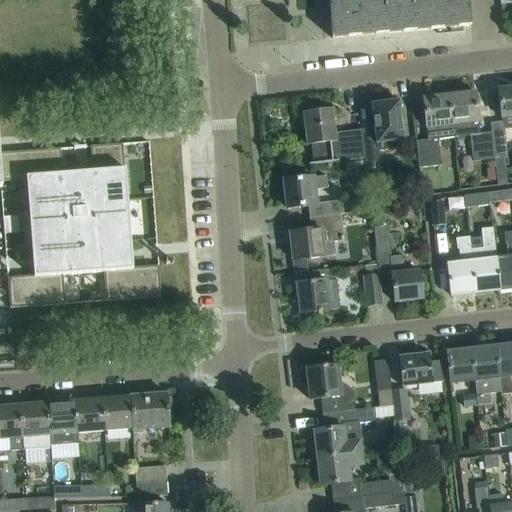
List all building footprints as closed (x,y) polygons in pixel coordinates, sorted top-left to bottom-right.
[(327,0),(331,39),(470,26),(467,0),(327,0)] [(511,5),(500,7),(501,17),(511,15),(511,5)] [(501,118),(511,116),(511,88),(497,90),(501,118)] [(493,160),(490,133),(479,134),(477,122),(478,122),(474,93),(447,96),(452,138),(469,136),(472,162),(493,160)] [(437,140),(452,138),(447,96),(422,99),(427,140),(415,142),(418,162),(418,168),(440,166),(437,140)] [(364,160),(365,171),(380,169),(378,151),(389,150),(388,143),(403,141),(398,101),(370,105),(375,144),(362,145),(364,160)] [(364,160),(362,145),(360,131),(334,134),(332,111),(302,114),(306,146),(312,145),(314,164),(308,164),(308,166),(328,164),(364,160)] [(490,133),(493,160),(506,158),(503,131),(503,132),(501,123),(490,124),(491,133),(490,133)] [(0,187),(1,187),(1,182),(25,180),(25,181),(26,181),(34,275),(33,275),(33,277),(7,279),(9,309),(63,305),(61,276),(104,273),(106,301),(160,297),(158,267),(132,269),(132,268),(131,268),(124,173),(125,173),(124,170),(123,170),(121,145),(90,147),(92,173),(57,175),(56,164),(60,164),(59,150),(1,154),(0,154),(0,187)] [(309,220),(340,216),(340,215),(343,215),(342,202),(314,205),(313,190),(327,189),(326,177),(284,182),(287,209),(307,207),(309,220)] [(488,204),(511,201),(511,191),(486,194),(487,206),(488,206),(488,204)] [(465,209),(487,206),(486,194),(463,197),(465,209)] [(443,225),(441,202),(430,203),(433,227),(443,225)] [(340,216),(309,220),(310,231),(290,234),(293,262),(323,258),(321,244),(343,242),(340,216)] [(377,256),(390,254),(387,228),(373,230),(377,256)] [(511,289),(511,232),(503,234),(504,245),(506,244),(507,257),(495,258),(492,229),(490,230),(497,291),(511,289)] [(472,294),(497,291),(490,230),(480,231),(482,249),(470,250),(469,238),(466,238),(472,294)] [(450,297),(472,294),(466,238),(455,240),(456,251),(458,250),(459,262),(446,264),(448,277),(450,297)] [(422,300),(419,280),(419,273),(404,274),(403,257),(389,259),(394,303),(422,300)] [(381,305),(378,285),(377,276),(363,278),(367,307),(381,305)] [(335,280),(315,282),(296,285),(299,315),(317,313),(317,314),(320,314),(320,312),(339,310),(336,290),(335,280)] [(510,377),(511,376),(511,345),(494,348),(499,393),(500,396),(511,394),(510,377)] [(489,394),(499,393),(494,348),(470,350),(473,381),(475,395),(476,406),(490,404),(489,394)] [(450,384),(473,381),(470,350),(446,353),(450,384)] [(431,384),(430,375),(427,355),(399,358),(402,388),(431,384)] [(392,406),(391,393),(389,381),(387,361),(373,362),(376,391),(378,408),(392,406)] [(323,415),(341,413),(354,412),(354,411),(352,392),(344,385),(339,385),(336,367),(325,368),(325,366),(321,367),(321,368),(305,370),(309,401),(321,399),(322,409),(323,415)] [(391,393),(392,406),(394,422),(409,420),(405,391),(391,393)] [(128,398),(130,430),(131,430),(131,432),(169,428),(167,395),(128,398)] [(463,408),(476,406),(475,395),(462,397),(463,408)] [(103,432),(130,430),(128,398),(101,400),(103,432)] [(76,435),(103,432),(101,400),(73,402),(77,445),(76,435)] [(50,447),(77,445),(73,402),(46,404),(48,437),(49,437),(50,447)] [(34,438),(48,437),(46,404),(18,407),(22,451),(35,450),(34,438)] [(9,452),(22,451),(18,407),(0,408),(0,440),(8,440),(9,452)] [(354,411),(354,412),(341,413),(342,426),(372,423),(375,419),(374,409),(354,411)] [(316,459),(361,454),(359,442),(344,444),(342,428),(313,432),(316,459)] [(494,449),(505,447),(504,434),(492,435),(494,449)] [(361,454),(316,459),(319,486),(349,483),(348,469),(362,467),(361,454)] [(375,456),(377,470),(398,467),(396,454),(375,456)] [(484,470),(497,468),(496,456),(483,457),(484,470)] [(444,460),(422,462),(425,479),(447,476),(444,460)] [(136,484),(165,481),(164,467),(136,469),(136,484)] [(360,498),(403,493),(400,475),(387,477),(388,482),(358,486),(360,498)] [(165,481),(136,484),(136,497),(166,497),(165,481)] [(80,488),(80,498),(108,498),(108,487),(80,488)] [(53,499),(80,498),(80,488),(53,488),(53,498),(26,500),(27,510),(54,509),(53,499)] [(430,511),(429,489),(419,489),(420,511),(430,511)] [(488,510),(487,498),(486,489),(473,490),(476,511),(488,510)] [(404,506),(404,500),(403,493),(360,498),(361,511),(404,506)] [(511,511),(511,506),(511,504),(503,505),(501,496),(487,498),(488,510),(488,511),(511,511)] [(404,500),(404,506),(405,511),(418,511),(416,498),(404,500)] [(0,511),(27,510),(26,500),(0,501),(0,511)]
